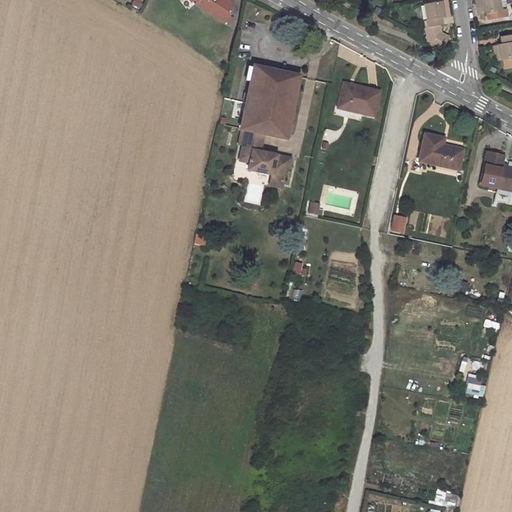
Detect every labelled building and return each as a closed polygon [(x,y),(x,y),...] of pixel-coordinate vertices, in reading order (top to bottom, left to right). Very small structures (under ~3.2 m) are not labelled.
[(194,5),(223,23),(229,13),(227,12),(233,2),(229,0),(188,0),(189,1),(191,0),(192,0),(196,3),(194,5)] [(487,19),(505,16),(504,10),(506,5),(505,0),(479,0),(481,6),(476,7),(477,14),(486,12),(487,19)] [(449,17),(446,1),(424,5),(428,27),(439,26),(441,25),(440,18),(449,17)] [(428,27),(426,28),(427,35),(440,33),(439,26),(428,27)] [(427,35),(428,42),(442,49),(447,39),(448,37),(440,33),(427,35)] [(494,54),(495,61),(497,61),(498,70),(511,67),(511,34),(499,37),(501,45),(497,46),(498,53),(494,54)] [(294,77),(249,68),(236,131),(243,132),(259,135),(260,136),(281,140),(294,77)] [(373,116),(378,93),(359,88),(358,93),(342,89),(338,108),(373,116)] [(243,132),(240,151),(256,155),(260,136),(259,135),(243,132)] [(457,169),(461,149),(446,146),(445,150),(437,148),(439,138),(424,135),(419,161),(457,169)] [(445,150),(446,146),(442,145),(443,139),(439,138),(437,148),(445,150)] [(256,155),(240,151),(237,165),(246,167),(244,175),(268,180),(268,182),(280,185),(283,172),(286,172),(288,161),(256,155)] [(511,168),(501,166),(503,156),(486,153),(479,184),(497,188),(495,201),(511,205),(511,202),(511,191),(511,188),(511,168)] [(278,193),(280,185),(268,182),(266,191),(278,193)] [(320,203),(310,201),(308,212),(322,215),(323,210),(319,209),(320,203)] [(408,217),(393,214),(390,231),(404,234),(408,217)] [(478,385),(467,382),(463,393),(475,396),(478,385)]
